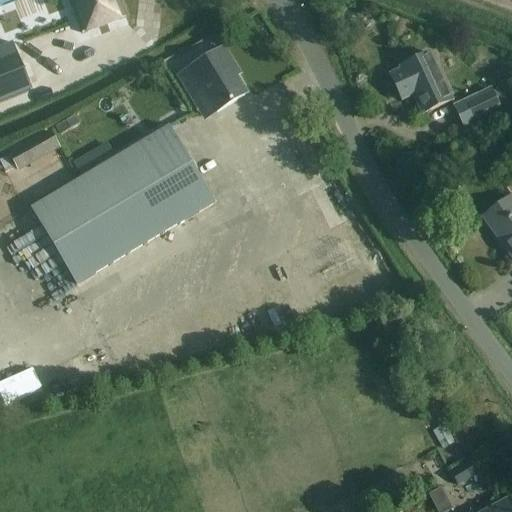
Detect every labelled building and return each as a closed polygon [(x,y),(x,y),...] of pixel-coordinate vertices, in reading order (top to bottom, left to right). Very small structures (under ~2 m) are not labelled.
[(71,0),(85,34),(126,18),(119,0),(71,0)] [(139,0),(162,25),(174,14),(176,16),(179,13),(178,12),(188,3),(185,0),(139,0)] [(13,44),(0,49),(0,102),(32,89),(13,44)] [(224,50),(207,61),(191,71),(217,114),(247,96),(229,68),(234,65),(224,50)] [(408,86),(414,97),(423,116),(453,102),(431,55),(400,69),(401,72),(390,77),(397,91),(408,86)] [(503,115),(493,91),(454,109),(464,132),(503,115)] [(76,119),(56,130),(60,138),(80,126),(76,119)] [(81,180),(31,210),(77,287),(216,205),(206,188),(167,126),(81,180)] [(19,173),(60,150),(50,132),(9,155),(19,173)] [(511,195),(511,198),(483,220),(494,236),(497,235),(501,241),(499,242),(511,259),(511,187),(508,190),(511,195)] [(0,371),(0,383),(13,379),(10,369),(0,371)] [(445,426),(434,433),(443,450),(455,444),(445,426)] [(469,465),(452,475),(451,475),(458,487),(476,476),(469,465)] [(488,511),(511,511),(511,502),(511,500),(488,511)]
